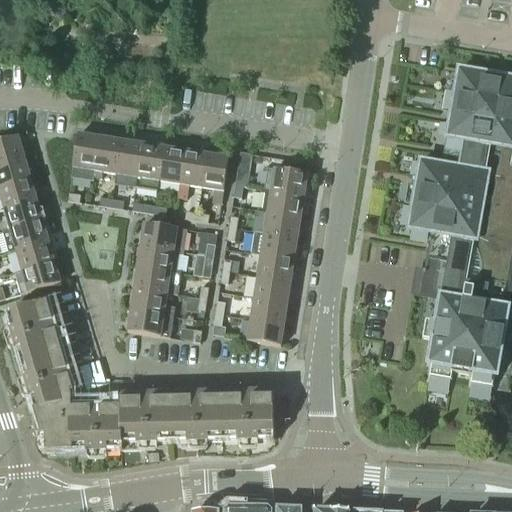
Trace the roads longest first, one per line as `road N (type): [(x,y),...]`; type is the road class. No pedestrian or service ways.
road 1 (residential): [(350,148),(0,100)]
road 2 (residential): [(320,378),(113,374),(94,292)]
road 3 (unclassified): [(320,378),(350,148)]
road 4 (tertiary): [(507,490),(478,480),(372,474),(319,481)]
road 5 (tertiary): [(319,481),(476,498),(507,490)]
road 6 (tertiary): [(152,491),(319,481)]
road 7 (residential): [(370,21),(511,46)]
road 8 (unclassified): [(350,148),(370,21)]
road 9 (secondary): [(33,502),(0,386)]
